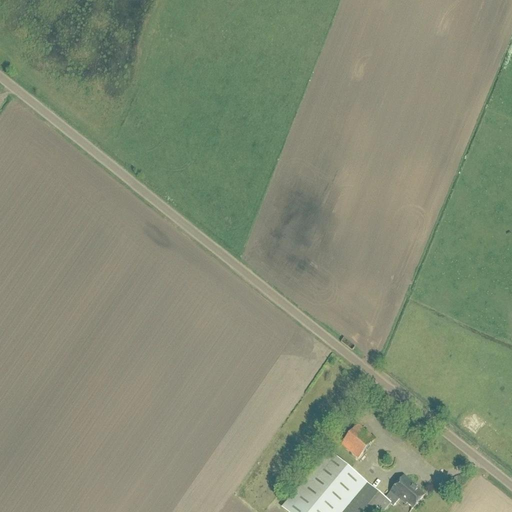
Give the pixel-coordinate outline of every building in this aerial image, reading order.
[(345,315),(342,318),(355,330),(357,328),(345,315)] [(351,344),(359,336),(352,329),(344,337),(351,344)] [(458,427),(511,463),(511,443),(500,435),(503,430),(470,408),(458,427)] [(358,427),(342,446),(359,461),(376,442),(358,427)] [(378,459),(388,465),(394,456),(384,450),(378,459)] [(385,499),(330,454),(283,510),(284,511),(385,511),(392,505),(394,507),(399,501),(406,506),(407,504),(414,510),(424,497),(413,487),(415,485),(404,476),(385,499)] [(362,460),(366,465),(371,462),(367,456),(362,460)]
